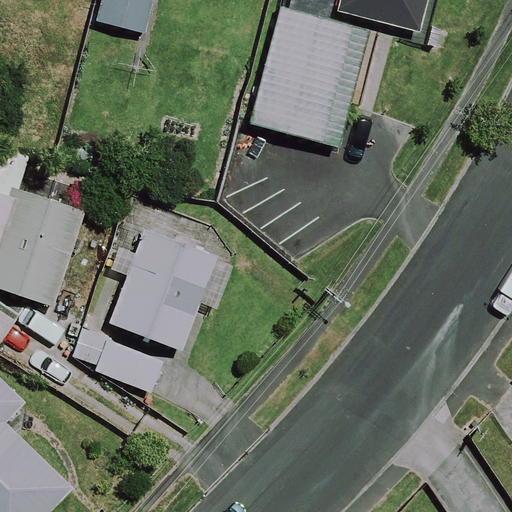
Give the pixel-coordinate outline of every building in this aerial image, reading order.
[(150,0),(100,0),(94,25),(140,38),(150,0)] [(425,0),(335,0),(331,18),(417,38),(425,0)] [(363,37),(275,13),(244,129),(332,152),(363,37)] [(0,293),(46,310),(78,218),(12,195),(0,190),(0,293)] [(217,254),(148,225),(107,322),(93,316),(74,363),(147,393),(164,351),(174,355),(217,254)] [(21,406),(0,386),(0,511),(47,511),(67,492),(1,428),(21,406)]
